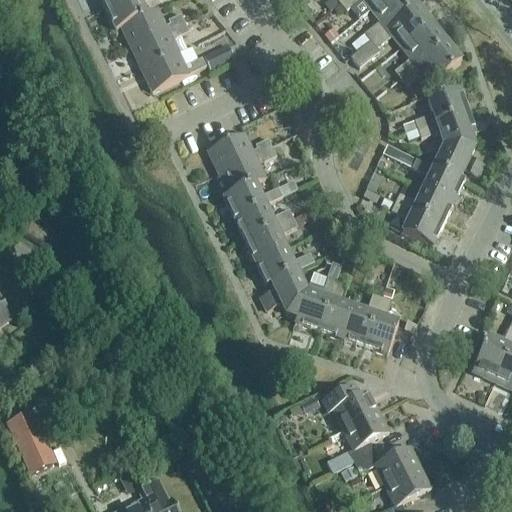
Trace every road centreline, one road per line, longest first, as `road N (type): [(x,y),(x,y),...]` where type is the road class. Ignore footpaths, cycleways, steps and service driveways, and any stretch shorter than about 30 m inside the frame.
road 1 (unclassified): [(230,511),(157,383),(93,310),(0,242)]
road 2 (residential): [(462,283),(377,247),(343,216),(322,177),(322,92),(300,67)]
road 3 (unclassified): [(480,465),(494,434),(444,411),(426,377),(462,283)]
road 4 (residential): [(164,137),(300,67)]
